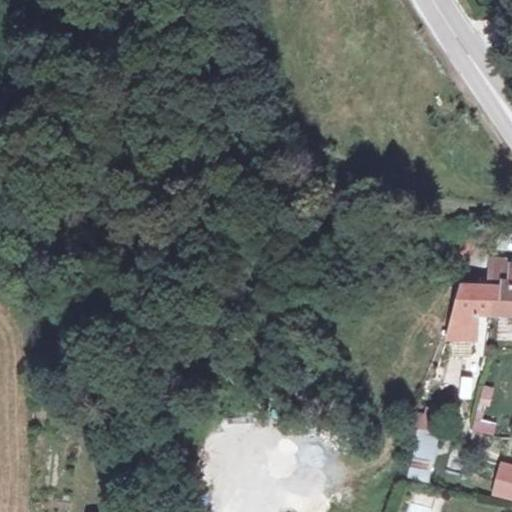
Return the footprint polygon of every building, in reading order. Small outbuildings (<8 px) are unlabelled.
[(491,288),(488,318),(511,320),(511,261),(495,259),(491,288)] [(477,316),(488,318),(491,288),(459,284),(443,339),(474,343),(477,316)] [(474,390),(482,358),(466,354),(458,387),(474,390)] [(433,481),(436,433),(415,431),(411,479),(433,481)] [(511,499),(511,463),(497,462),(493,497),(511,499)]
